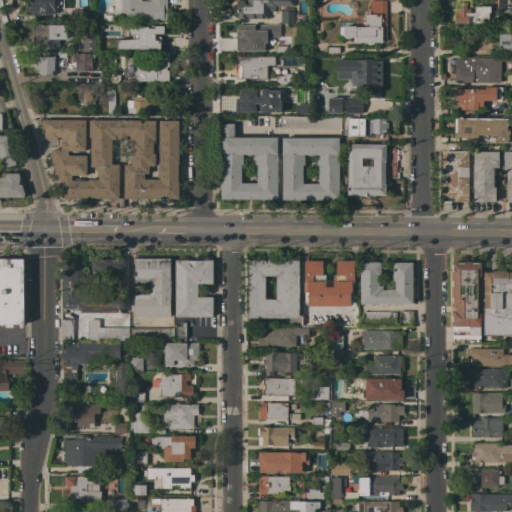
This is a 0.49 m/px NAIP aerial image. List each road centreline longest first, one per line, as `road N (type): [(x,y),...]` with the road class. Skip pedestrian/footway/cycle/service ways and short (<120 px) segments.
road 1 (secondary): [(511,231),(201,228)]
road 2 (residential): [(29,511),(43,372),(44,229)]
road 3 (residential): [(231,511),(229,229)]
road 4 (residential): [(434,511),(427,231)]
road 5 (residential): [(427,231),(421,0)]
road 6 (residential): [(201,228),(199,0)]
road 7 (residential): [(44,229),(42,182),(0,40)]
